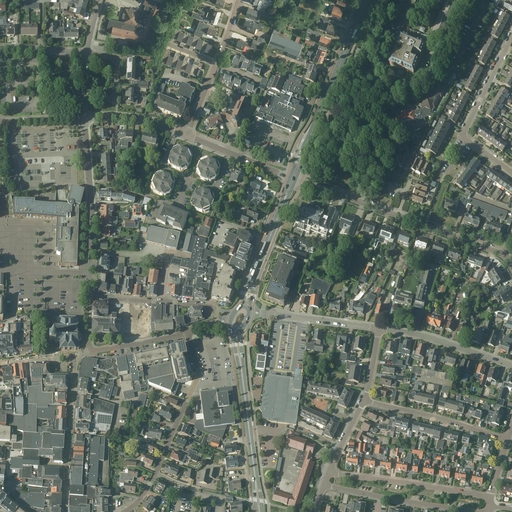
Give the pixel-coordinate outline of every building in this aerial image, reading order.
[(110,19),(107,28),(112,29),(112,33),(147,40),(157,15),(162,2),(155,0),(144,0),(144,3),(146,4),(141,16),(138,15),(139,11),(125,8),(124,16),(122,22),(110,19)] [(320,15),(323,9),(300,0),(298,7),(320,15)] [(454,6),(455,6),(456,7),(458,0),(445,0),(444,2),(446,3),(442,13),(440,13),(431,35),(444,40),(445,36),(444,35),(450,21),(452,22),(456,11),(453,10),(454,6)] [(498,5),(496,8),(503,12),(505,8),(511,12),(511,11),(511,5),(508,4),(506,3),(504,2),(502,7),(498,5)] [(79,3),(78,6),(77,10),(85,12),(85,11),(86,12),(87,9),(86,8),(87,6),(79,3)] [(404,3),(401,9),(410,13),(413,8),(404,3)] [(328,10),(328,11),(329,13),(331,14),(340,17),(343,8),(334,5),(332,11),(328,10)] [(213,12),(209,10),(206,9),(205,12),(212,15),(219,17),(221,11),(214,8),(213,12)] [(258,11),(249,8),(246,15),(250,16),(249,18),(255,20),(258,13),(258,11)] [(410,13),(401,9),(398,14),(407,19),(410,13)] [(85,12),(77,10),(75,16),(83,18),(85,12)] [(181,20),(183,13),(178,11),(175,18),(181,20)] [(205,12),(204,15),(211,17),(210,21),(217,23),(218,23),(219,20),(218,20),(219,17),(212,15),(205,12)] [(407,19),(398,14),(396,20),(405,24),(407,19)] [(499,16),(497,19),(499,20),(500,20),(506,23),(509,18),(503,14),(501,17),(499,16)] [(323,18),(322,19),(324,20),(326,21),(323,30),(325,31),(326,30),(333,33),(336,25),(335,24),(329,22),(330,18),(324,16),(323,16),(323,18)] [(253,22),(246,20),(244,25),(247,26),(246,29),(254,32),(256,28),(258,24),(253,22)] [(396,20),(393,25),(392,28),(395,30),(396,27),(402,30),(405,24),(396,20)] [(500,20),(497,25),(504,29),(506,23),(500,20)] [(203,22),(200,31),(203,33),(207,34),(207,33),(214,36),(214,35),(216,35),(217,32),(216,32),(216,30),(214,29),(214,28),(210,26),(210,25),(203,22)] [(14,27),(9,27),(9,24),(6,24),(6,36),(14,36),(14,27)] [(25,27),(21,27),(21,36),(29,36),(29,27),(29,24),(25,24),(25,27)] [(57,39),(57,32),(56,32),(55,25),(49,25),(49,34),(50,34),(50,39),(57,39)] [(73,25),(70,25),(70,32),(70,39),(78,39),(78,33),(79,33),(79,29),(73,29),(73,25)] [(492,27),(491,29),(494,31),(501,34),(504,29),(497,25),(495,29),(495,28),(492,27)] [(175,29),(170,41),(174,42),(176,37),(182,40),(185,33),(175,29)] [(394,53),(389,64),(398,68),(404,71),(404,70),(413,74),(418,62),(411,60),(414,52),(415,53),(421,55),(425,46),(417,43),(416,42),(420,34),(412,31),(409,39),(408,39),(401,36),(397,45),(404,48),(401,55),(394,53)] [(494,31),(491,36),(498,40),(501,34),(494,31)] [(182,40),(180,45),(183,46),(185,41),(191,43),(191,44),(194,37),(185,33),(182,40)] [(273,33),(272,33),(269,41),(268,44),(268,45),(291,52),(295,41),(273,33)] [(318,34),(317,37),(318,39),(320,40),(319,42),(328,46),(331,39),(318,34)] [(191,44),(191,43),(189,49),(193,50),(195,45),(201,47),(203,41),(194,37),(191,44)] [(238,40),(236,46),(243,49),(245,45),(247,46),(249,43),(246,42),(240,40),(240,41),(238,40)] [(201,47),(199,52),(202,54),(204,49),(211,51),(213,45),(203,41),(201,47)] [(295,41),(291,52),(299,55),(303,44),(299,42),(295,41)] [(489,41),(486,46),(493,50),(496,44),(489,41)] [(493,50),(486,46),(484,52),(490,55),(493,50)] [(318,48),(315,47),(314,52),(324,56),(325,56),(326,56),(327,53),(326,52),(326,50),(318,47),(318,48)] [(170,50),(166,48),(161,60),(171,64),(174,57),(168,55),(170,50)] [(314,52),(309,50),(307,54),(310,55),(309,58),(322,63),(324,56),(314,52)] [(176,52),(174,57),(171,64),(174,65),(173,68),(180,70),(181,68),(183,61),(177,59),(179,54),(176,52)] [(484,52),(481,57),(487,61),(490,55),(484,52)] [(232,58),(230,62),(231,62),(230,64),(231,65),(231,64),(237,67),(238,63),(241,64),(243,60),(244,60),(246,55),(242,54),(241,56),(240,59),(234,57),(234,56),(233,59),(232,58)] [(183,61),(181,68),(190,71),(190,72),(190,71),(193,65),(187,63),(189,57),(185,56),(183,61)] [(487,61),(481,57),(478,63),(485,66),(487,61)] [(241,64),(240,68),(246,70),(246,71),(248,67),(251,68),(254,61),(255,60),(251,58),(249,62),(244,60),(243,60),(241,64)] [(190,72),(190,71),(189,73),(196,76),(197,74),(202,76),(204,70),(198,67),(200,62),(195,60),(193,65),(190,71),(190,72)] [(254,61),(251,68),(254,70),(253,73),(253,74),(253,73),(259,76),(263,67),(257,65),(258,63),(254,61)] [(308,65),(306,70),(309,71),(308,74),(317,77),(319,73),(318,73),(319,71),(314,69),(315,68),(308,65)] [(476,67),(473,73),(479,76),(482,70),(476,67)] [(469,71),(468,73),(472,75),(470,78),(477,81),(479,76),(473,73),(469,71)] [(225,75),(224,78),(225,79),(224,81),(230,83),(228,88),(232,89),(234,85),(233,85),(235,81),(232,79),(233,76),(233,75),(233,76),(227,73),(226,75),(225,75)] [(307,77),(304,76),(302,79),(314,83),(315,81),(316,81),(317,77),(308,74),(307,77)] [(257,113),(255,118),(271,124),(273,124),(274,125),(275,122),(285,126),(286,126),(292,128),(291,131),(290,132),(289,131),(289,132),(291,132),(295,122),(296,120),(299,121),(303,109),(300,108),(302,104),(304,100),(301,99),(300,98),(304,88),(299,86),(300,85),(294,83),(288,80),(277,76),(276,78),(271,76),(266,88),(270,90),(269,91),(268,91),(258,114),(257,113)] [(236,77),(235,81),(233,85),(234,85),(239,87),(237,92),(241,93),(242,91),(245,85),(241,83),(243,79),(242,80),(237,77),(236,77)] [(470,78),(467,84),(474,87),(477,81),(470,78)] [(245,85),(242,91),(245,93),(246,91),(252,93),(252,94),(252,93),(255,94),(257,89),(257,90),(258,87),(255,86),(256,85),(255,84),(255,85),(249,82),(250,82),(249,82),(248,86),(245,85)] [(386,121),(385,123),(387,124),(390,132),(394,131),(395,135),(400,133),(401,136),(427,127),(424,118),(428,117),(432,119),(434,115),(430,113),(430,112),(431,111),(431,112),(434,107),(436,104),(440,96),(441,97),(446,87),(436,83),(434,87),(433,87),(427,98),(426,97),(422,105),(421,104),(420,106),(422,107),(421,110),(413,113),(413,112),(406,114),(406,112),(403,113),(401,114),(402,116),(395,118),(395,119),(390,120),(389,120),(386,121)] [(159,97),(155,108),(158,109),(157,110),(158,111),(164,113),(165,113),(165,112),(171,114),(170,116),(171,116),(177,118),(178,118),(181,119),(186,108),(185,108),(187,103),(190,104),(191,101),(191,100),(190,100),(192,94),(194,95),(194,94),(195,91),(190,89),(191,87),(182,84),(181,86),(182,86),(182,85),(183,86),(178,99),(181,100),(179,103),(179,104),(183,105),(183,107),(159,97)] [(474,87),(467,84),(465,89),(468,91),(471,93),(474,87)] [(126,90),(126,97),(134,97),(134,95),(134,92),(141,92),(141,89),(139,89),(140,86),(138,86),(135,86),(134,90),(126,90)] [(501,89),(498,95),(505,98),(508,93),(501,89)] [(460,99),(466,102),(469,97),(462,94),(460,99)] [(498,95),(495,100),(502,104),(505,98),(498,95)] [(126,97),(126,104),(127,104),(128,105),(130,105),(131,105),(131,104),(134,104),(137,104),(137,99),(134,99),(134,97),(126,97)] [(227,112),(220,114),(222,119),(221,119),(221,121),(225,120),(234,123),(233,126),(235,127),(237,128),(238,125),(242,126),(243,124),(249,108),(247,107),(249,102),(242,99),(242,100),(233,97),(232,101),(237,103),(233,114),(227,112)] [(460,99),(457,105),(463,108),(466,102),(460,99)] [(502,104),(495,100),(492,105),(498,109),(502,104)] [(463,108),(457,105),(454,110),(461,113),(463,108)] [(492,105),(489,111),(495,114),(498,109),(492,105)] [(461,113),(454,110),(451,109),(449,112),(453,113),(451,116),(458,119),(461,113)] [(495,114),(489,111),(486,116),(492,120),(495,114)] [(220,114),(213,117),(215,122),(214,122),(216,126),(223,124),(221,121),(221,119),(222,119),(220,114)] [(458,119),(451,116),(449,121),(455,124),(458,119)] [(209,124),(207,125),(208,129),(210,128),(210,129),(212,128),(213,129),(216,128),(216,127),(216,126),(214,122),(215,122),(213,117),(207,120),(209,124)] [(440,122),(438,127),(444,130),(445,129),(448,130),(449,130),(450,127),(447,125),(440,122)] [(438,127),(435,131),(445,136),(447,133),(447,134),(447,133),(444,131),(444,130),(438,127)] [(482,138),(486,132),(481,128),(477,134),(482,138)] [(110,131),(106,131),(99,131),(100,139),(101,139),(101,140),(103,140),(103,139),(104,142),(107,142),(107,139),(109,139),(109,135),(111,135),(110,131)] [(445,136),(435,131),(433,136),(440,140),(440,138),(444,140),(445,136)] [(125,139),(124,147),(128,147),(128,143),(132,143),(132,140),(133,133),(126,132),(125,139)] [(491,135),(486,132),(482,138),(487,142),(491,135)] [(140,141),(140,145),(148,147),(151,137),(144,135),(143,142),(140,141)] [(491,135),(487,142),(492,145),(496,139),(491,135)] [(433,136),(430,141),(440,146),(442,143),(439,141),(440,140),(433,136)] [(151,137),(148,147),(151,147),(151,146),(155,147),(155,146),(155,145),(158,146),(160,139),(151,137)] [(496,139),(492,145),(497,149),(501,143),(504,139),(502,138),(499,141),(496,139)] [(430,141),(428,146),(435,149),(435,148),(439,150),(439,149),(440,146),(430,141)] [(501,143),(497,149),(502,152),(506,146),(501,143)] [(435,149),(428,146),(425,151),(421,149),(419,151),(431,157),(432,154),(435,156),(437,153),(437,152),(434,151),(435,149)] [(180,170),(183,171),(187,169),(188,167),(189,167),(190,164),(191,162),(191,159),(192,156),(191,153),(191,152),(188,151),(181,148),(180,148),(178,147),(177,148),(174,149),(172,152),(171,153),(171,154),(170,154),(170,155),(169,158),(169,159),(168,162),(171,163),(170,166),(173,167),(180,170)] [(397,154),(393,163),(398,166),(402,157),(401,156),(399,155),(400,152),(398,151),(396,154),(397,154)] [(104,153),(105,156),(101,156),(101,163),(110,163),(110,162),(111,162),(111,156),(109,156),(111,156),(110,152),(104,153)] [(402,157),(398,166),(403,169),(408,159),(407,159),(404,157),(406,154),(403,153),(402,156),(401,156),(402,157)] [(408,159),(403,169),(409,171),(410,168),(413,162),(410,160),(411,157),(409,156),(407,159),(408,159)] [(413,162),(410,168),(415,171),(420,162),(419,162),(419,161),(416,160),(418,157),(415,156),(413,160),(414,160),(413,162)] [(202,160),(200,163),(198,165),(198,167),(197,169),(197,170),(196,173),(199,174),(198,177),(201,178),(201,179),(208,182),(208,181),(211,182),(214,181),(215,181),(216,178),(217,177),(218,175),(219,173),(219,171),(219,170),(220,168),(218,164),(219,164),(216,162),(209,159),(208,160),(205,158),(202,160)] [(420,162),(415,171),(421,174),(425,165),(424,164),(425,164),(422,162),(423,159),(421,158),(421,159),(420,161),(419,161),(419,162),(420,162)] [(471,164),(476,169),(478,169),(479,168),(478,167),(480,163),(474,159),(471,164)] [(425,165),(421,174),(426,176),(431,167),(427,165),(429,162),(426,161),(425,164),(424,164),(425,165)] [(471,164),(467,170),(473,174),(476,169),(471,164)] [(232,173),(228,182),(231,183),(232,182),(238,184),(240,180),(243,181),(246,174),(237,170),(235,174),(232,173)] [(467,170),(463,175),(469,179),(473,174),(467,170)] [(489,179),(487,182),(484,186),(486,188),(489,184),(492,180),(496,175),(491,171),(486,177),(489,179)] [(152,185),(151,188),(154,189),(153,192),(156,193),(163,196),(166,197),(166,196),(170,195),(171,192),(173,189),(174,188),(174,185),(175,182),(173,178),(171,177),(171,176),(163,173),(163,174),(160,173),(157,175),(156,174),(155,177),(154,178),(153,179),(152,183),(152,184),(152,185)] [(463,175),(460,180),(466,184),(469,179),(463,175)] [(496,175),(492,180),(494,182),(497,184),(501,178),(496,175)] [(501,178),(497,184),(502,188),(506,182),(501,178)] [(466,184),(460,180),(456,185),(462,189),(466,184)] [(506,182),(502,188),(507,191),(511,186),(506,182)] [(418,183),(416,189),(426,192),(427,189),(431,190),(432,187),(428,186),(428,185),(424,184),(424,185),(418,183)] [(13,205),(12,205),(13,210),(13,217),(18,217),(21,217),(23,217),(27,217),(27,219),(30,219),(30,218),(35,218),(56,220),(56,227),(54,227),(54,228),(54,230),(56,230),(55,251),(59,251),(58,251),(57,252),(57,253),(57,254),(58,255),(59,255),(61,255),(61,256),(60,266),(68,266),(77,267),(77,260),(78,208),(78,207),(79,207),(84,192),(71,188),(66,204),(68,205),(67,206),(67,207),(36,204),(35,204),(35,201),(24,201),(13,200),(13,205)] [(210,192),(203,189),(203,190),(200,189),(196,191),(196,190),(195,193),(194,193),(194,194),(193,195),(192,199),(191,200),(192,201),(191,204),(193,205),(192,207),(195,208),(195,209),(202,212),(202,211),(205,213),(206,212),(209,211),(210,211),(211,208),(212,206),(213,204),(214,201),(215,198),(214,198),(213,194),(210,193),(210,192)] [(416,189),(414,195),(424,198),(424,197),(425,194),(429,196),(430,193),(426,192),(416,189)] [(135,199),(136,196),(123,192),(122,194),(112,194),(112,191),(98,190),(97,201),(100,201),(100,203),(97,202),(97,203),(113,203),(124,204),(133,204),(134,202),(134,203),(135,201),(135,199)] [(255,195),(254,194),(253,199),(254,199),(260,201),(261,200),(264,202),(267,195),(257,191),(255,195)] [(424,198),(414,195),(412,200),(421,204),(423,200),(427,201),(428,199),(424,197),(424,198)] [(463,205),(459,203),(459,201),(455,200),(454,204),(447,201),(444,209),(455,213),(455,212),(456,213),(457,209),(456,209),(457,206),(466,209),(467,204),(468,204),(469,201),(465,200),(463,205)] [(100,207),(100,213),(112,213),(113,208),(112,208),(112,206),(107,205),(107,207),(100,207)] [(134,205),(133,216),(142,216),(143,206),(134,205)] [(298,217),(296,223),(299,224),(297,229),(309,233),(310,231),(318,210),(315,209),(315,210),(312,209),(312,208),(308,207),(302,205),(300,211),(301,212),(299,217),(298,217)] [(173,226),(173,225),(174,225),(173,228),(177,230),(182,232),(187,221),(185,220),(187,216),(184,215),(185,214),(181,213),(178,211),(178,212),(173,209),(170,208),(167,207),(166,208),(164,207),(162,211),(161,210),(156,221),(162,224),(165,225),(166,222),(168,223),(167,223),(173,226)] [(318,210),(310,231),(326,237),(336,210),(330,208),(327,216),(324,215),(324,213),(320,212),(320,211),(318,210)] [(260,216),(259,215),(260,213),(250,209),(247,216),(243,215),(241,220),(248,223),(250,218),(257,220),(258,218),(259,218),(260,216)] [(355,218),(349,215),(348,217),(344,215),(342,220),(341,220),(341,221),(340,226),(344,228),(343,229),(346,230),(345,234),(352,237),(355,229),(351,228),(355,218)] [(466,217),(464,223),(467,224),(467,225),(470,226),(471,225),(474,218),(467,216),(466,217)] [(474,218),(471,225),(474,226),(474,227),(477,229),(478,228),(481,221),(474,218)] [(204,227),(201,226),(198,234),(207,237),(209,228),(211,229),(213,222),(206,219),(204,227)] [(489,220),(486,219),(484,223),(487,224),(485,230),(488,232),(488,233),(491,234),(492,233),(495,226),(490,224),(491,221),(489,220)] [(366,222),(363,231),(369,234),(369,236),(371,237),(373,236),(373,234),(374,234),(376,234),(376,232),(376,231),(375,230),(376,226),(370,224),(371,223),(366,222)] [(502,228),(495,226),(492,233),(499,236),(500,232),(501,233),(503,229),(501,229),(502,228)] [(149,227),(146,242),(149,243),(165,247),(165,248),(177,250),(180,234),(153,228),(149,227)] [(381,236),(380,237),(381,237),(389,240),(388,243),(392,245),(395,236),(392,235),(394,231),(384,227),(381,236)] [(229,233),(224,245),(234,249),(238,241),(239,242),(238,243),(243,245),(236,260),(245,264),(247,260),(249,260),(249,259),(253,248),(249,246),(253,237),(239,231),(236,237),(229,233)] [(402,231),(398,241),(404,243),(403,246),(408,247),(409,244),(408,243),(411,236),(405,234),(406,232),(402,231)] [(192,254),(192,253),(196,237),(186,234),(183,252),(192,254)] [(196,238),(193,253),(202,255),(205,240),(196,238)] [(288,239),(284,248),(288,250),(293,252),(295,253),(294,255),(297,256),(296,258),(298,259),(302,261),(303,261),(304,258),(305,259),(306,257),(307,255),(306,255),(305,254),(296,250),(298,245),(299,243),(307,246),(309,242),(298,238),(296,242),(288,239)] [(418,238),(415,246),(425,250),(428,242),(428,241),(422,239),(422,240),(418,238)] [(443,254),(442,254),(445,247),(435,244),(432,252),(442,255),(442,256),(443,254)] [(232,249),(229,255),(235,257),(237,251),(232,249)] [(450,251),(447,257),(449,258),(456,260),(457,261),(457,263),(458,263),(460,258),(462,254),(454,251),(453,252),(452,252),(450,251)] [(192,253),(192,254),(190,261),(188,269),(199,271),(201,262),(202,255),(193,253),(192,253)] [(97,264),(96,270),(99,270),(107,271),(107,267),(111,268),(112,257),(98,255),(97,264)] [(270,299),(269,300),(284,306),(289,293),(285,292),(286,288),(293,273),(292,273),(294,269),(297,261),(282,255),(279,263),(278,267),(277,267),(276,267),(275,270),(276,270),(272,278),(271,281),(271,282),(270,286),(269,286),(268,289),(265,297),(270,299)] [(470,257),(467,264),(471,265),(470,268),(473,269),(477,259),(470,257)] [(236,260),(233,259),(230,267),(240,271),(239,272),(244,273),(245,270),(245,269),(247,265),(245,264),(236,260)] [(484,262),(477,259),(473,269),(476,270),(477,267),(481,269),(484,262)] [(188,269),(190,261),(182,260),(180,268),(188,269)] [(201,260),(201,262),(208,263),(207,267),(213,269),(214,264),(208,262),(206,261),(201,260)] [(201,262),(199,271),(206,273),(207,267),(208,263),(201,262)] [(205,273),(204,277),(212,278),(212,274),(213,269),(207,267),(206,273),(205,273)] [(367,267),(364,275),(368,277),(372,270),(367,267)] [(483,267),(482,269),(480,272),(479,272),(475,284),(477,285),(478,285),(477,284),(481,278),(486,268),(483,267)] [(214,283),(218,284),(215,284),(215,287),(215,289),(213,288),(212,300),(229,302),(233,292),(230,291),(233,282),(234,279),(234,278),(233,277),(235,273),(228,270),(223,268),(222,271),(223,271),(220,280),(216,278),(215,281),(214,283)] [(493,279),(501,275),(497,269),(490,273),(493,279)] [(416,301),(414,308),(423,310),(425,304),(423,303),(427,286),(429,286),(432,274),(431,274),(432,271),(427,270),(426,273),(425,272),(422,284),(420,283),(416,301)] [(146,290),(146,292),(147,290),(149,290),(149,296),(156,297),(157,289),(155,289),(155,285),(156,285),(158,273),(149,272),(147,288),(146,290)] [(113,274),(113,280),(116,280),(116,285),(117,285),(120,286),(121,279),(121,275),(113,274)] [(98,275),(97,284),(96,292),(116,294),(117,285),(116,285),(108,285),(108,280),(106,280),(107,276),(98,275)] [(493,279),(491,281),(493,284),(495,282),(497,285),(504,281),(504,280),(505,280),(503,277),(502,278),(502,277),(502,276),(501,276),(501,275),(493,279)] [(124,282),(123,294),(131,295),(132,283),(132,278),(128,278),(128,282),(124,282)] [(148,279),(135,278),(134,282),(139,282),(138,286),(140,286),(140,287),(141,287),(143,288),(143,287),(147,288),(148,279)] [(176,288),(172,287),(172,288),(179,288),(178,297),(183,298),(184,288),(189,288),(190,282),(191,279),(187,278),(187,279),(180,279),(180,285),(176,285),(180,285),(179,288),(176,288)] [(310,290),(309,296),(311,297),(309,307),(318,309),(320,299),(325,299),(326,296),(331,285),(313,278),(310,290)] [(200,299),(202,285),(203,280),(198,279),(196,290),(195,290),(194,299),(200,299)] [(133,286),(132,296),(141,297),(142,293),(140,293),(141,287),(140,287),(140,286),(138,286),(139,282),(134,282),(134,281),(133,285),(133,286)] [(202,285),(200,299),(206,300),(207,294),(208,294),(209,286),(203,285),(202,285)] [(305,288),(299,286),(296,294),(301,296),(305,288)] [(184,288),(183,298),(193,300),(194,289),(189,288),(184,288)] [(503,291),(501,288),(494,293),(497,297),(499,295),(501,298),(504,303),(510,299),(510,298),(511,296),(511,291),(511,292),(510,291),(509,289),(509,288),(507,289),(503,291)] [(368,293),(364,303),(372,306),(376,297),(368,293)] [(395,303),(410,307),(413,297),(397,293),(395,303)] [(303,295),(302,299),(302,298),(300,306),(306,307),(308,300),(308,296),(303,295)] [(357,300),(357,303),(356,314),(363,314),(364,307),(364,303),(365,301),(357,300)] [(92,319),(100,319),(101,317),(107,317),(108,302),(94,301),(93,303),(92,319)] [(331,303),(330,310),(339,311),(340,302),(334,301),(334,304),(331,303)] [(376,311),(375,314),(378,315),(378,316),(381,317),(382,316),(384,308),(381,307),(381,305),(380,305),(379,305),(380,302),(379,302),(378,302),(377,306),(376,311)] [(120,323),(119,336),(130,335),(130,334),(140,334),(140,335),(146,335),(148,310),(136,309),(136,304),(130,304),(130,320),(130,323),(127,323),(120,323)] [(161,318),(161,306),(151,305),(150,324),(154,324),(155,330),(155,332),(164,332),(163,318),(161,318)] [(189,316),(187,316),(187,318),(189,325),(197,322),(198,319),(202,319),(203,309),(190,308),(189,316)] [(433,314),(431,317),(429,316),(428,316),(428,317),(426,323),(429,324),(429,325),(433,327),(436,315),(433,314)] [(440,316),(436,315),(433,327),(437,328),(437,327),(440,328),(442,321),(439,320),(440,316)] [(448,323),(445,330),(449,331),(449,332),(451,332),(452,332),(455,324),(451,323),(452,321),(453,317),(451,317),(451,315),(449,315),(448,316),(448,318),(446,323),(448,323)] [(100,319),(92,319),(91,334),(118,336),(119,336),(120,323),(120,317),(114,316),(111,316),(111,320),(100,319)] [(187,316),(178,318),(174,319),(174,320),(176,329),(180,328),(180,327),(185,326),(189,325),(187,318),(187,316)] [(171,317),(167,318),(163,318),(164,332),(173,331),(171,317)] [(48,325),(48,335),(49,335),(55,335),(55,342),(54,342),(54,343),(55,343),(55,344),(55,345),(55,349),(59,349),(76,350),(79,350),(79,346),(79,345),(79,344),(79,343),(81,341),(82,342),(82,341),(81,340),(81,337),(82,337),(82,336),(81,337),(79,334),(79,333),(79,332),(81,332),(81,328),(80,328),(77,328),(77,325),(78,324),(78,323),(78,319),(76,319),(75,319),(69,318),(65,318),(59,318),(59,319),(56,319),(56,322),(56,324),(54,324),(54,325),(52,325),(48,325)] [(459,325),(460,325),(457,334),(458,334),(458,335),(460,335),(461,335),(464,336),(466,327),(468,323),(465,322),(466,321),(461,320),(459,325)] [(16,324),(16,327),(16,355),(32,353),(32,346),(33,334),(36,334),(36,324),(33,324),(33,321),(27,321),(27,324),(16,324)] [(0,356),(1,356),(1,357),(9,357),(9,356),(16,356),(16,355),(16,327),(8,327),(8,336),(0,335),(0,356)] [(481,329),(480,331),(474,329),(470,341),(480,345),(484,333),(485,329),(482,328),(481,329)] [(307,344),(307,348),(306,350),(313,351),(322,353),(324,345),(320,345),(321,341),(322,332),(315,331),(314,340),(317,341),(316,344),(315,344),(314,345),(307,344)] [(498,335),(491,333),(487,345),(494,347),(498,335)] [(252,334),(250,347),(260,348),(261,345),(265,346),(264,356),(266,356),(269,342),(266,342),(267,337),(266,336),(263,336),(262,336),(252,334)] [(338,335),(337,341),(337,346),(342,346),(342,342),(346,343),(347,336),(338,335)] [(501,343),(498,351),(499,351),(500,352),(503,353),(507,355),(507,354),(508,354),(510,346),(511,343),(509,342),(509,340),(508,339),(509,336),(506,335),(505,339),(504,338),(503,344),(501,343)] [(362,351),(363,340),(362,340),(362,339),(357,338),(357,339),(356,339),(355,345),(352,345),(351,352),(355,353),(356,350),(362,351)] [(393,344),(387,343),(386,352),(394,353),(395,346),(395,347),(396,341),(393,340),(393,344)] [(412,344),(410,343),(404,342),(402,350),(403,350),(403,351),(406,352),(406,351),(405,355),(409,356),(412,344)] [(167,348),(168,355),(169,360),(174,359),(175,363),(172,364),(176,384),(179,384),(189,382),(185,361),(183,361),(182,357),(186,356),(187,356),(186,352),(185,351),(185,348),(184,344),(183,344),(179,345),(175,345),(176,346),(175,347),(171,347),(167,348)] [(415,356),(423,358),(426,347),(419,345),(418,350),(417,349),(415,356)] [(128,366),(127,366),(125,357),(116,358),(116,359),(120,378),(123,395),(133,393),(132,387),(140,386),(140,388),(149,387),(175,396),(179,385),(174,384),(169,360),(168,355),(167,348),(160,350),(159,349),(155,350),(155,351),(141,353),(137,354),(133,355),(133,356),(132,355),(126,356),(127,357),(126,357),(128,366)] [(429,357),(428,362),(436,364),(438,353),(431,351),(430,352),(429,351),(428,357),(429,357)] [(454,365),(457,358),(447,354),(444,362),(454,365)] [(257,355),(255,369),(264,370),(266,356),(264,356),(257,355)] [(120,378),(116,359),(110,360),(113,379),(120,378)] [(113,379),(110,360),(98,362),(85,360),(82,361),(82,362),(79,380),(90,382),(90,383),(113,388),(114,385),(113,379)] [(461,370),(459,378),(462,379),(468,362),(465,361),(465,362),(462,361),(459,369),(461,370)] [(462,379),(461,381),(466,383),(468,376),(469,376),(470,374),(473,365),(470,364),(471,363),(468,362),(462,379)] [(354,369),(355,364),(347,363),(346,370),(350,371),(350,375),(360,377),(361,373),(360,373),(360,370),(354,369)] [(431,369),(430,371),(433,372),(436,372),(438,372),(439,366),(432,364),(431,369)] [(67,377),(51,377),(49,377),(48,366),(44,365),(41,365),(37,365),(34,365),(29,365),(31,385),(41,385),(42,392),(54,392),(66,392),(67,392),(67,377)] [(18,366),(11,367),(13,381),(12,387),(13,395),(13,402),(13,412),(14,417),(23,417),(23,403),(21,394),(21,390),(21,389),(20,386),(20,382),(19,380),(19,381),(18,366)] [(25,366),(18,366),(19,381),(19,380),(20,382),(20,386),(21,389),(21,390),(21,394),(28,393),(28,388),(25,366)] [(394,374),(395,368),(384,366),(382,372),(394,374)] [(476,374),(475,378),(482,380),(483,376),(486,368),(485,368),(484,367),(483,367),(482,367),(478,366),(476,374)] [(11,367),(1,368),(3,383),(2,385),(3,385),(7,388),(12,387),(13,381),(11,367)] [(488,375),(486,381),(489,382),(489,380),(491,381),(491,380),(495,382),(498,372),(497,372),(497,371),(495,371),(494,371),(491,370),(489,375),(488,375)] [(294,379),(272,376),(269,375),(265,379),(261,406),(261,407),(259,409),(262,412),(263,420),(263,421),(264,421),(296,426),(302,380),(294,378),(294,379)] [(360,377),(350,375),(349,379),(346,379),(345,385),(351,386),(352,382),(358,383),(359,380),(360,380),(360,377)] [(504,383),(502,389),(506,390),(506,388),(511,389),(511,388),(511,376),(509,376),(508,380),(507,380),(506,383),(504,383)] [(381,377),(380,385),(391,387),(391,383),(393,384),(394,380),(390,379),(381,377)] [(90,382),(79,380),(77,393),(92,395),(93,390),(100,391),(99,398),(109,401),(110,398),(112,389),(113,388),(90,383),(90,382)] [(307,393),(339,398),(341,389),(309,384),(307,393)] [(14,417),(0,416),(0,428),(5,429),(23,432),(22,433),(23,433),(29,433),(36,434),(36,432),(36,428),(36,420),(36,414),(37,409),(44,409),(42,392),(41,385),(31,385),(31,388),(28,388),(28,393),(21,394),(21,390),(21,394),(23,403),(23,417),(14,417)] [(410,393),(408,400),(414,402),(416,394),(417,391),(418,387),(414,386),(413,393),(410,393)] [(194,404),(187,423),(194,426),(193,429),(195,429),(200,432),(203,433),(222,440),(227,426),(235,425),(230,389),(200,394),(203,421),(196,421),(194,404)] [(387,395),(388,391),(379,389),(377,395),(381,396),(385,397),(386,394),(387,395)] [(346,409),(353,394),(345,390),(338,405),(346,409)] [(66,392),(54,392),(42,392),(44,409),(48,409),(48,406),(61,406),(66,406),(66,405),(66,394),(66,392)] [(143,409),(144,406),(146,400),(147,396),(140,394),(136,407),(143,409)] [(482,394),(480,400),(492,404),(494,398),(482,394)] [(169,399),(168,399),(164,397),(163,401),(160,399),(158,403),(166,407),(168,403),(176,406),(178,400),(170,396),(169,399)] [(429,397),(422,396),(421,403),(427,405),(429,397)] [(79,411),(85,411),(112,416),(114,406),(90,398),(80,397),(79,411)] [(444,409),(446,401),(440,400),(438,407),(444,409)] [(13,402),(8,402),(5,402),(3,402),(0,401),(0,416),(14,417),(13,412),(13,402)] [(446,401),(444,409),(451,411),(453,403),(446,401)] [(459,405),(453,403),(451,411),(457,413),(459,405)] [(457,413),(456,414),(462,415),(463,414),(465,407),(459,405),(457,413)] [(489,413),(489,415),(494,417),(501,419),(502,416),(503,417),(504,413),(503,413),(503,412),(501,411),(502,407),(501,407),(496,405),(495,405),(494,410),(496,410),(495,413),(490,411),(489,413)] [(37,409),(36,414),(36,420),(51,420),(56,420),(56,421),(65,421),(66,409),(61,409),(61,406),(48,406),(48,409),(44,409),(37,409)] [(159,414),(155,412),(152,420),(159,424),(162,417),(170,421),(173,413),(168,411),(168,409),(162,407),(159,414)] [(470,409),(468,416),(468,418),(471,419),(471,417),(474,418),(476,411),(477,409),(477,408),(474,407),(473,410),(470,409)] [(305,419),(309,411),(304,408),(300,416),(305,419)] [(477,409),(476,411),(474,418),(475,418),(476,419),(480,420),(481,416),(482,413),(483,411),(482,411),(477,409)] [(85,411),(79,411),(76,411),(75,421),(90,422),(90,424),(110,427),(112,416),(85,411)] [(309,411),(305,419),(310,421),(314,413),(309,411)] [(368,413),(367,413),(367,415),(367,416),(368,416),(367,417),(375,421),(377,418),(383,421),(384,418),(378,415),(370,411),(369,414),(368,413)] [(483,418),(482,421),(487,422),(491,424),(498,426),(500,422),(501,419),(494,417),(489,415),(489,413),(485,412),(485,414),(484,417),(483,418)] [(314,413),(310,421),(315,423),(319,415),(314,413)] [(324,418),(319,415),(315,423),(320,426),(324,418)] [(324,418),(320,426),(325,428),(329,420),(324,418)] [(395,423),(394,427),(395,427),(398,428),(398,429),(396,430),(395,433),(399,434),(401,429),(401,428),(403,421),(396,419),(395,423)] [(36,428),(36,432),(41,433),(47,433),(47,434),(51,434),(51,435),(65,436),(65,433),(65,422),(55,421),(47,421),(47,427),(48,427),(48,430),(47,430),(47,428),(36,428)] [(332,439),(339,424),(331,421),(324,436),(332,439)] [(400,432),(400,433),(405,434),(405,436),(408,437),(409,432),(406,431),(407,430),(409,422),(403,421),(401,428),(401,429),(400,432)] [(374,428),(371,427),(372,425),(365,422),(361,430),(368,433),(369,430),(372,432),(374,428)] [(75,424),(74,433),(79,434),(79,433),(88,434),(88,435),(97,436),(97,432),(98,432),(98,430),(106,431),(106,432),(109,432),(110,427),(90,424),(89,425),(79,424),(75,424)] [(417,436),(420,425),(414,424),(412,431),(416,432),(415,436),(417,436)] [(420,425),(417,436),(422,438),(423,434),(426,434),(427,427),(420,425)] [(182,430),(180,433),(181,433),(181,434),(187,437),(187,436),(190,437),(191,435),(192,435),(198,437),(200,432),(195,429),(194,432),(190,430),(184,427),(182,430)] [(427,427),(426,434),(433,436),(435,429),(427,427)] [(5,429),(0,428),(0,440),(9,440),(9,438),(16,438),(22,438),(23,433),(22,433),(23,432),(5,429)] [(435,429),(433,436),(439,438),(441,430),(435,429)] [(275,491),(275,493),(272,501),(281,503),(287,505),(299,509),(314,464),(309,462),(312,455),(315,446),(306,443),(307,442),(298,439),(299,434),(290,431),(285,446),(298,451),(296,458),(300,459),(297,468),(301,469),(293,497),(275,491)] [(22,438),(22,441),(22,444),(12,443),(12,451),(22,451),(22,450),(23,450),(38,451),(64,452),(64,443),(45,442),(45,438),(41,438),(41,433),(36,432),(36,434),(29,433),(23,433),(22,438)] [(450,441),(452,434),(446,432),(444,440),(450,441)] [(452,434),(450,441),(457,443),(459,435),(456,434),(456,433),(453,432),(452,434)] [(47,433),(41,433),(41,438),(45,438),(45,442),(64,443),(65,437),(64,437),(65,436),(51,435),(51,434),(47,434),(47,433)] [(365,435),(360,433),(356,440),(362,443),(363,440),(370,444),(372,440),(371,439),(365,436),(365,435)] [(463,436),(462,443),(465,444),(468,445),(468,444),(470,438),(469,438),(467,437),(467,436),(464,435),(464,436),(463,436)] [(479,440),(477,445),(481,446),(482,444),(486,445),(485,449),(493,452),(494,448),(493,448),(494,445),(490,444),(490,443),(487,442),(486,442),(486,441),(484,441),(485,438),(479,435),(478,439),(479,440)] [(74,436),(74,445),(108,447),(109,439),(100,438),(74,436)] [(179,437),(176,443),(184,446),(185,443),(189,445),(190,442),(186,440),(179,437)] [(138,439),(137,446),(143,446),(143,449),(145,450),(149,452),(154,455),(154,454),(155,454),(157,447),(148,443),(148,440),(138,439)] [(73,450),(73,459),(107,461),(108,447),(74,445),(73,450)] [(231,445),(222,446),(223,449),(224,453),(230,453),(230,452),(236,451),(235,445),(231,446),(231,445)] [(373,457),(370,456),(369,467),(374,467),(375,461),(376,455),(379,455),(380,447),(374,446),(374,448),(375,448),(375,454),(373,454),(373,457)] [(479,452),(478,456),(482,457),(483,456),(486,457),(490,458),(491,455),(492,455),(493,452),(485,449),(483,453),(479,452)] [(23,450),(23,459),(22,466),(38,467),(39,459),(38,459),(38,458),(38,451),(23,450)] [(38,451),(38,458),(53,459),(52,464),(63,464),(63,452),(64,452),(38,451)] [(171,453),(169,458),(170,458),(170,459),(179,462),(183,464),(185,460),(186,457),(186,456),(179,453),(178,453),(177,453),(176,454),(172,452),(172,453),(171,453)] [(188,454),(187,457),(191,459),(190,460),(197,463),(199,457),(196,456),(188,454)] [(146,456),(145,456),(142,455),(141,457),(145,459),(143,463),(151,466),(153,460),(151,459),(152,458),(146,456)] [(402,464),(401,471),(407,472),(408,465),(410,465),(412,456),(411,456),(407,455),(407,460),(403,459),(402,464)] [(230,458),(226,459),(226,460),(227,469),(238,467),(237,459),(231,459),(230,458)] [(22,471),(22,466),(23,459),(16,459),(10,459),(10,470),(10,471),(16,471),(17,471),(22,471)] [(71,462),(71,472),(107,475),(107,461),(73,459),(72,459),(72,462),(71,462)] [(413,461),(412,472),(417,473),(418,471),(420,471),(421,467),(418,467),(419,462),(413,461)] [(167,465),(164,471),(176,476),(179,470),(179,469),(175,467),(175,468),(171,466),(172,465),(168,463),(167,465)] [(22,471),(22,479),(26,479),(37,479),(37,480),(41,480),(41,481),(61,482),(61,469),(38,467),(22,466),(22,471)] [(210,469),(209,473),(202,471),(199,483),(207,485),(208,478),(214,480),(216,470),(210,469)] [(120,473),(119,480),(127,481),(127,477),(130,477),(133,478),(137,478),(138,471),(128,470),(127,474),(120,473)] [(461,474),(460,480),(465,481),(466,478),(466,477),(469,477),(470,471),(464,470),(462,470),(461,474)] [(71,472),(70,479),(106,481),(107,475),(71,472)] [(70,479),(70,484),(70,486),(83,487),(97,487),(106,488),(106,481),(70,479)] [(127,481),(119,480),(119,484),(124,484),(123,491),(134,493),(135,486),(128,484),(128,482),(127,481)] [(62,483),(28,481),(27,487),(29,487),(61,490),(62,483)] [(166,485),(166,486),(159,482),(156,488),(163,492),(165,488),(166,489),(168,486),(166,485)] [(503,486),(501,495),(505,496),(506,493),(511,494),(511,486),(506,485),(506,486),(503,486)] [(29,487),(28,493),(61,496),(61,490),(29,487)] [(70,487),(69,498),(86,500),(90,500),(92,500),(106,500),(107,499),(111,499),(112,492),(107,491),(107,488),(106,488),(97,487),(83,487),(83,488),(70,487)] [(0,507),(0,508),(2,509),(5,511),(16,511),(20,508),(20,507),(21,498),(15,498),(11,503),(9,501),(8,500),(7,500),(4,497),(3,496),(1,495),(0,493),(0,507)] [(21,498),(20,507),(31,509),(34,510),(45,511),(45,509),(59,510),(59,506),(60,506),(61,496),(28,493),(21,493),(21,498)] [(69,498),(69,505),(79,505),(79,509),(86,509),(86,507),(86,500),(69,498)] [(150,498),(147,503),(152,508),(156,502),(157,501),(154,498),(153,500),(150,498)] [(351,506),(347,505),(346,509),(351,509),(350,511),(357,511),(359,502),(358,502),(358,501),(357,503),(352,502),(351,506)] [(359,502),(357,511),(364,511),(366,505),(360,504),(361,502),(360,502),(359,502)] [(152,508),(147,503),(143,509),(147,511),(149,511),(150,510),(152,511),(154,511),(156,510),(152,508)] [(209,511),(210,504),(202,503),(201,511),(209,511)] [(241,503),(232,504),(230,505),(230,511),(241,511),(242,511),(241,503)]
